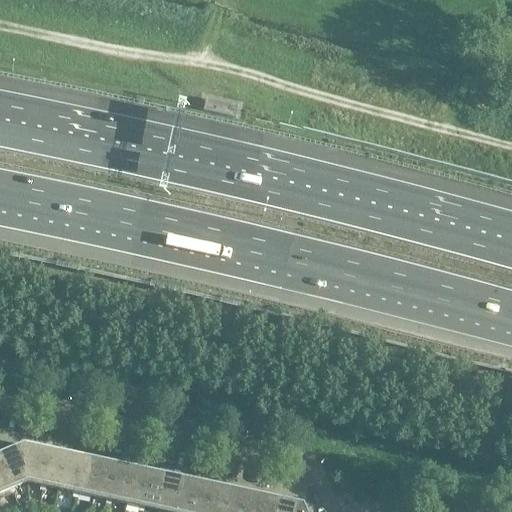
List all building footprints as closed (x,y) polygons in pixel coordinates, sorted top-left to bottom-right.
[(27,483),(23,446),(0,455),(0,462),(11,490),(27,483)] [(44,487),(51,452),(23,446),(27,483),(44,487)] [(60,490),(68,455),(51,452),(44,487),(60,490)] [(76,494),(84,459),(68,455),(60,490),(76,494)] [(93,497),(100,462),(84,459),(76,494),(93,497)] [(0,494),(11,490),(0,462),(0,494)] [(109,501),(117,466),(100,462),(93,497),(109,501)] [(126,504),(133,469),(117,466),(109,501),(126,504)] [(142,508),(150,473),(133,469),(126,504),(142,508)] [(159,511),(166,476),(150,473),(142,508),(159,511)] [(176,511),(183,480),(166,476),(159,511),(158,511),(176,511)] [(193,511),(199,483),(183,480),(176,511),(193,511)] [(210,511),(216,487),(199,483),(193,511),(210,511)] [(227,511),(232,491),(216,487),(210,511),(227,511)] [(244,511),(249,494),(232,491),(227,511),(244,511)] [(261,511),(265,498),(249,494),(244,511),(261,511)] [(279,511),(281,501),(265,498),(261,511),(279,511)] [(296,511),(298,505),(281,501),(279,511),(296,511)]
